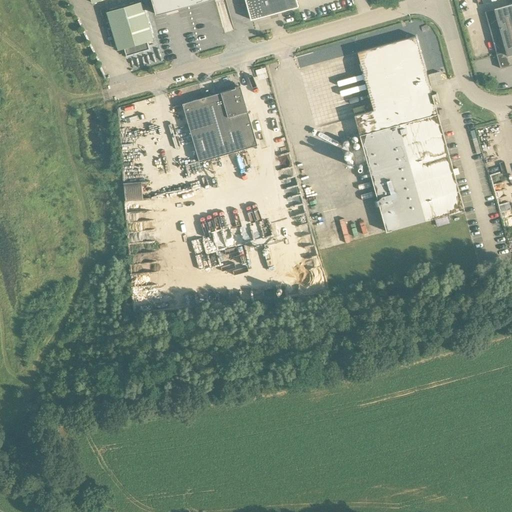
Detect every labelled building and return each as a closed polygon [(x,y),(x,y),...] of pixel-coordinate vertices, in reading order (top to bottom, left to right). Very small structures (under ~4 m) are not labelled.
[(151,0),(156,15),(209,0),(151,0)] [(245,0),(251,20),(298,7),(296,0),(245,0)] [(118,50),(124,49),(126,57),(150,50),(147,42),(153,40),(142,2),(107,12),(118,50)] [(511,4),(495,9),(485,12),(495,49),(505,46),(507,52),(496,55),(500,69),(511,65),(511,4)] [(374,110),(354,116),(387,232),(464,211),(435,104),(440,103),(437,93),(432,94),(416,36),(358,53),(374,110)] [(182,104),(199,162),(257,145),(240,85),(235,87),(235,89),(182,104)] [(149,181),(126,182),(126,198),(136,197),(135,193),(149,192),(149,181)]
